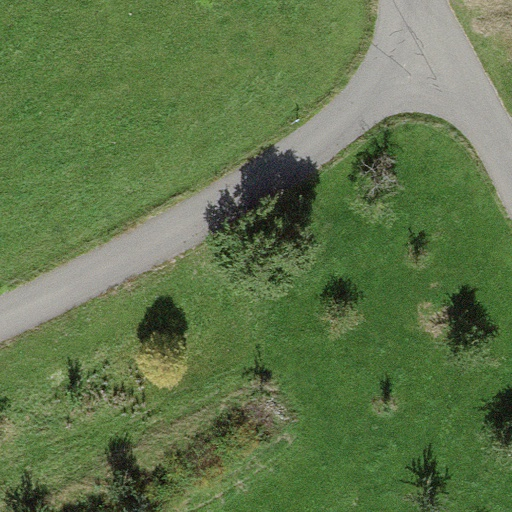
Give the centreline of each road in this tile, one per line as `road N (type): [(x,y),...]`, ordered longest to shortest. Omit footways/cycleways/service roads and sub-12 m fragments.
road 1 (residential): [(0,316),(132,256),(245,191),(445,47)]
road 2 (unclassified): [(511,171),(445,47)]
